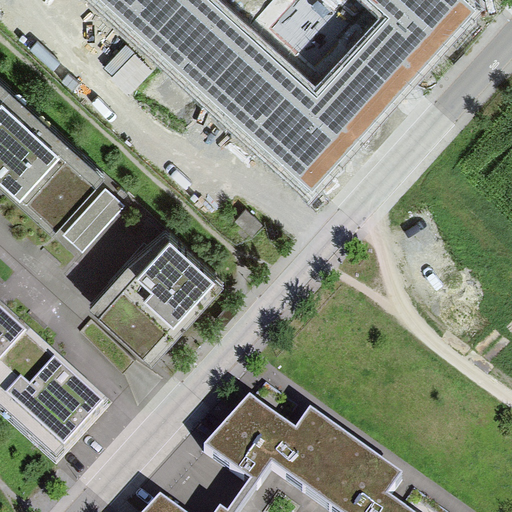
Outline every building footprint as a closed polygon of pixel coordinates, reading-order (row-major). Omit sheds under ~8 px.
[(100,0),(148,43),(187,0),(100,0)] [(474,11),(462,0),(368,0),(388,19),(318,98),(209,0),(187,0),(148,43),(313,190),(474,11)] [(129,203),(0,88),(0,187),(79,258),(129,203)] [(163,233),(94,311),(149,358),(217,281),(163,233)] [(101,411),(0,319),(0,409),(56,460),(101,411)] [(293,445),(248,412),(211,463),(260,499),(276,476),(326,511),(397,511),(389,506),(403,487),(311,420),(293,445)]
